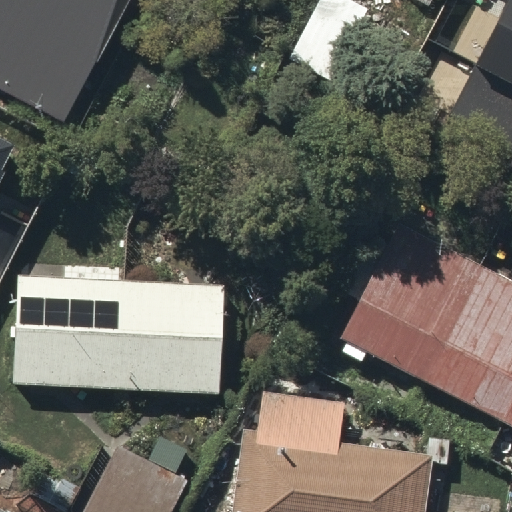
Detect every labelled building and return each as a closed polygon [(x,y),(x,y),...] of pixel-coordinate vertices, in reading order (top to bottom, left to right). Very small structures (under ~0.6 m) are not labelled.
[(0,0),(0,70),(63,103),(115,0),(0,0)] [(367,17),(332,0),(328,0),(294,67),(332,86),(367,17)] [(511,7),(449,131),(511,162),(511,7)] [(0,139),(0,178),(16,148),(0,139)] [(344,347),(424,389),(484,275),(404,233),(344,347)] [(424,389),(504,431),(511,415),(511,289),(484,275),(424,389)] [(122,293),(25,288),(20,393),(117,397),(122,293)] [(220,298),(122,293),(117,397),(215,402),(220,298)] [(419,511),(426,472),(334,459),(340,416),(272,406),(266,449),(255,448),(245,511),(419,511)] [(175,511),(186,490),(118,458),(91,511),(175,511)]
